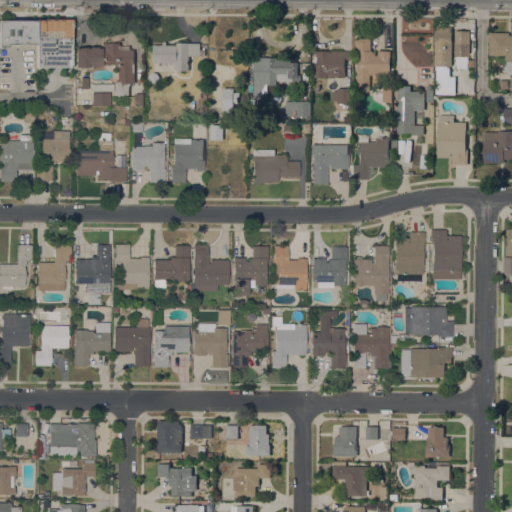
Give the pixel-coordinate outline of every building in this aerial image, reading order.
[(36,67),(36,19),(71,19),(71,67),(36,67)] [(0,20),(35,20),(35,44),(19,44),(19,46),(0,46),(0,20)] [(434,30),(436,30),(437,26),(450,26),(449,30),(452,30),(452,65),(434,65),(434,55),(434,30)] [(469,56),(454,56),(455,30),(469,30),(469,56)] [(509,32),(509,35),(511,35),(511,73),(507,73),(507,59),(505,59),(505,54),(489,54),(489,32),(509,32)] [(370,38),(370,50),(373,50),(373,51),(375,51),(375,54),(378,54),(378,49),(379,49),(379,50),(390,50),(390,57),(390,74),(370,74),(370,91),(357,91),(357,53),(355,53),(355,38),(370,38)] [(75,47),(89,47),(97,46),(97,48),(102,48),(102,42),(120,42),(120,45),(129,45),(129,49),(134,49),(134,82),(130,82),(130,85),(128,85),(128,95),(114,95),(114,80),(117,80),(117,75),(119,75),(118,66),(116,66),(116,64),(103,64),(103,65),(89,65),(89,66),(75,66),(75,47)] [(176,44),(176,42),(200,42),(199,49),(204,49),(204,55),(189,55),(189,68),(177,68),(177,63),(153,62),(153,44),(176,44)] [(351,50),(351,59),(345,59),(345,71),(345,77),(342,77),(335,76),(335,77),(326,77),(318,77),(313,77),(313,63),(317,63),(317,54),(317,50),(351,50)] [(276,57),(276,59),(291,59),(291,62),(297,62),(297,74),(301,74),(301,82),(292,82),(292,80),(277,80),(277,79),(276,79),(276,84),(267,84),(267,95),(254,95),(254,57),(276,57)] [(88,88),(80,88),(80,77),(88,77),(88,88)] [(508,79),(508,88),(499,88),(499,79),(508,79)] [(113,83),(113,91),(91,91),(91,83),(113,83)] [(382,83),(392,83),(391,101),(382,101),(382,83)] [(396,132),(397,85),(410,85),(410,90),(425,90),(424,110),(414,110),(414,126),(423,126),(423,133),(413,132),(396,132)] [(223,87),(234,88),(233,91),(238,91),(237,102),(233,102),(233,108),(232,116),(227,116),(227,113),(222,113),(223,87)] [(332,90),(337,90),(337,87),(351,87),(351,103),(337,103),(337,100),(332,100),(332,90)] [(110,92),(110,105),(92,105),(92,92),(110,92)] [(142,105),(127,105),(127,96),(134,96),(134,93),(142,93),(142,105)] [(310,101),(309,116),(286,116),(286,101),(310,101)] [(511,106),(502,107),(502,122),(511,122),(511,106)] [(437,121),(439,121),(439,115),(453,115),(453,121),(466,121),(466,149),(468,149),(468,164),(452,164),(452,157),(437,156),(437,121)] [(141,129),(130,129),(130,121),(141,122),(141,129)] [(223,139),(210,139),(210,124),(223,124),(223,139)] [(36,179),(36,176),(37,176),(37,164),(42,164),(41,149),(42,131),(52,131),(52,130),(68,131),(68,161),(51,160),(51,165),(52,165),(52,180),(36,179)] [(483,162),(483,131),(498,131),(498,130),(511,130),(511,159),(503,159),(503,162),(483,162)] [(0,140),(19,140),(19,134),(33,134),(32,162),(16,162),(16,168),(15,168),(15,173),(18,173),(18,181),(0,181),(0,140)] [(358,141),(359,141),(359,135),(368,136),(368,141),(376,141),(376,137),(389,137),(389,168),(379,168),(379,166),(368,166),(368,178),(352,178),(352,164),(358,164),(358,141)] [(191,138),(204,138),(203,170),(195,170),(195,168),(185,168),(185,181),(170,181),(171,164),(173,164),(173,143),(173,137),(191,138)] [(112,140),(111,166),(126,166),(125,181),(109,181),(109,178),(97,178),(97,170),(88,170),(88,175),(76,174),(77,149),(97,150),(97,139),(112,140)] [(144,145),(151,145),(151,142),(163,142),(163,168),(165,168),(165,181),(149,181),(149,169),(148,169),(148,168),(146,168),(146,165),(143,165),(142,170),(133,170),(133,169),(130,169),(130,145),(144,145)] [(312,144),(347,144),(347,168),(329,168),(329,164),(327,164),(327,183),(314,183),(314,182),(312,182),(312,144)] [(286,155),(285,160),(299,160),(299,176),(277,176),(277,181),(263,181),(263,182),(252,182),(252,155),(253,155),(274,155),(286,155)] [(431,278),(432,240),(430,240),(430,229),(445,229),(445,235),(460,235),(460,278),(431,278)] [(394,237),(409,237),(409,231),(424,231),(424,246),(422,246),(422,273),(420,273),(420,281),(396,281),(396,273),(394,273),(394,237)] [(53,262),(53,256),(55,256),(55,243),(70,243),(70,259),(65,259),(65,264),(63,264),(63,290),(37,289),(37,261),(53,262)] [(129,244),(128,258),(139,258),(139,256),(148,256),(148,288),(136,287),(136,289),(116,289),(117,260),(114,260),(114,243),(129,244)] [(0,263),(16,263),(16,244),(31,244),(31,260),(26,260),(25,265),(24,265),(24,286),(12,286),(12,288),(1,288),(2,286),(0,285),(0,263)] [(87,303),(87,292),(85,292),(85,283),(74,283),(74,259),(75,259),(75,258),(83,258),(83,259),(84,259),(84,258),(95,258),(95,244),(110,244),(109,292),(99,292),(99,303),(90,303),(87,303)] [(193,244),(207,244),(207,257),(208,257),(207,263),(210,263),(210,259),(228,259),(228,284),(217,284),(217,290),(192,290),(193,244)] [(169,259),(169,256),(174,256),(174,245),(189,245),(188,281),(176,280),(176,279),(165,279),(164,287),(154,287),(154,286),(151,286),(151,278),(153,278),(153,259),(169,259)] [(268,245),(267,258),(266,258),(265,285),(254,284),(254,287),(247,287),(247,295),(233,295),(233,256),(244,257),(244,262),(248,262),(249,257),(251,257),(251,245),(268,245)] [(287,245),(287,259),(297,259),(297,257),(306,257),(305,289),(293,289),(293,288),(274,287),(275,262),(273,262),(273,245),(287,245)] [(312,257),(324,257),(324,262),(328,262),(328,258),(330,258),(330,245),(347,245),(346,259),(345,259),(345,263),(344,263),(344,285),(333,285),(333,287),(317,287),(317,281),(312,281),(312,257)] [(352,284),(352,258),(371,258),(371,263),(373,263),(373,245),(387,245),(387,293),(386,293),(386,300),(375,300),(375,293),(373,293),(373,284),(362,284),(361,285),(357,285),(356,284),(352,284)] [(445,320),(452,320),(452,336),(436,336),(437,334),(409,334),(409,333),(405,333),(405,306),(445,306),(445,320)] [(229,309),(229,324),(225,324),(225,327),(229,327),(229,354),(227,354),(227,366),(211,366),(211,354),(210,354),(210,353),(208,353),(208,352),(205,352),(205,355),(196,355),(196,354),(193,354),(192,330),(194,330),(197,322),(214,323),(217,323),(217,309),(229,309)] [(0,343),(2,343),(1,333),(2,319),(1,319),(1,314),(2,314),(2,313),(29,313),(29,327),(28,327),(28,345),(10,345),(10,364),(0,364),(0,343)] [(306,323),(305,354),(291,354),(291,353),(285,353),(285,367),(271,367),(271,350),(274,350),(274,325),(272,325),(272,316),(281,316),(281,323),(306,323)] [(135,326),(135,318),(147,318),(147,326),(149,326),(148,365),(133,365),(134,351),(113,350),(113,326),(135,326)] [(74,329),(86,329),(86,330),(94,330),(94,322),(109,322),(109,351),(92,351),(92,353),(88,353),(88,365),(73,365),(74,329)] [(365,323),(365,332),(369,332),(369,327),(376,327),(376,326),(388,326),(388,367),(373,367),(373,357),(369,357),(369,352),(352,352),(352,323),(365,323)] [(246,367),(232,367),(232,331),(244,331),(244,329),(250,329),(250,328),(255,328),(255,324),(267,324),(267,352),(259,352),(259,351),(250,351),(250,355),(246,355),(246,367)] [(331,327),(344,328),(344,353),(345,353),(345,367),(330,367),(330,355),(329,355),(329,351),(323,351),(323,355),(311,355),(311,331),(317,331),(317,324),(331,324),(331,325),(331,327)] [(68,347),(51,347),(51,352),(50,352),(50,365),(35,365),(35,350),(40,350),(40,345),(41,345),(40,336),(41,325),(68,325),(68,347)] [(165,330),(165,331),(188,331),(188,341),(189,341),(189,344),(188,344),(188,351),(170,351),(170,354),(167,354),(167,366),(153,366),(153,330),(165,330)] [(409,376),(409,375),(400,375),(400,348),(409,349),(409,348),(439,348),(439,346),(451,346),(451,361),(444,361),(444,376),(409,376)] [(157,451),(157,420),(179,420),(179,424),(182,424),(182,425),(181,452),(157,451)] [(0,422),(1,422),(1,428),(9,428),(9,437),(1,437),(1,450),(0,450),(0,422)] [(27,436),(15,436),(15,422),(27,422),(27,436)] [(75,454),(49,454),(49,423),(93,423),(93,440),(95,440),(95,455),(79,455),(79,450),(75,450),(75,454)] [(211,424),(211,438),(190,437),(190,424),(211,424)] [(238,425),(238,438),(226,437),(226,424),(238,425)] [(245,454),(246,445),(249,445),(250,424),(266,424),(266,433),(269,433),(269,444),(270,444),(270,454),(245,454)] [(357,426),(357,438),(355,438),(355,446),(357,446),(357,455),(333,455),(333,442),(335,442),(335,435),(339,435),(339,425),(357,426)] [(377,426),(378,438),(366,439),(366,426),(377,426)] [(425,456),(425,447),(427,447),(427,437),(428,437),(428,426),(444,426),(444,436),(448,436),(448,444),(449,444),(449,456),(425,456)] [(405,427),(405,439),(393,439),(393,427),(405,427)] [(81,468),(81,466),(83,466),(83,459),(93,459),(93,462),(94,462),(94,476),(84,476),(84,494),(60,494),(60,490),(51,490),(51,472),(61,472),(61,468),(81,468)] [(59,467),(81,467),(81,460),(59,459),(59,467)] [(192,467),(192,475),(197,475),(196,490),(191,490),(191,495),(171,494),(171,484),(168,484),(169,475),(157,475),(157,463),(170,463),(169,467),(192,467)] [(257,467),(257,463),(270,463),(270,477),(259,477),(259,485),(256,485),(256,496),(235,496),(235,490),(233,490),(233,476),(235,476),(235,467),(257,467)] [(366,495),(345,495),(345,478),(332,478),(332,464),(345,464),(345,466),(369,465),(369,472),(366,472),(366,495)] [(0,465),(15,465),(14,475),(13,475),(13,486),(15,486),(15,493),(0,493),(0,465)] [(450,465),(449,479),(449,481),(438,481),(438,479),(437,479),(437,487),(445,488),(445,499),(431,498),(431,497),(415,497),(415,476),(414,476),(414,472),(412,472),(412,466),(415,466),(415,465),(425,465),(425,467),(437,467),(437,465),(449,465),(450,465)] [(379,485),(387,485),(387,494),(386,494),(386,500),(380,500),(380,494),(379,494),(379,485)] [(0,511),(0,502),(6,502),(6,500),(8,500),(8,502),(11,502),(10,506),(20,506),(20,511),(0,511)] [(80,503),(80,508),(83,508),(83,511),(46,511),(46,509),(60,509),(60,503),(80,503)]
